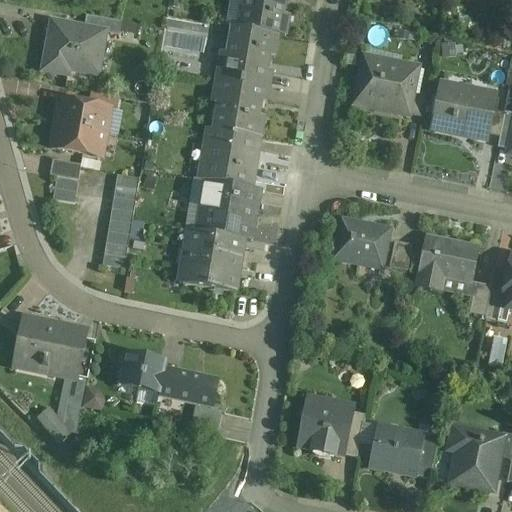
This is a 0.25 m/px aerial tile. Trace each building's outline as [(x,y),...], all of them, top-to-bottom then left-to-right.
[(239,0),(239,4),(251,6),(247,32),(278,37),(285,38),(288,18),(281,17),(283,0),(282,0),(239,0)] [(122,25),(87,19),(85,31),(106,35),(106,36),(120,39),(122,25)] [(85,31),(53,25),(44,74),(69,78),(70,72),(98,78),(106,36),(106,35),(85,31)] [(247,32),(240,31),(235,58),(222,56),(218,80),(269,89),(272,75),(264,73),(267,56),(275,58),(278,37),(247,32)] [(399,72),(367,65),(368,62),(365,61),(356,108),(358,109),(360,102),(391,109),(390,115),(409,119),(410,118),(414,95),(419,72),(400,68),(399,72)] [(269,89),(218,80),(214,104),(227,107),(222,134),(261,140),(264,119),(257,118),(259,103),(266,104),(269,89)] [(496,98),(443,87),(433,132),(487,143),(488,137),(493,113),(496,98)] [(427,97),(414,95),(410,118),(423,120),(427,97)] [(110,113),(60,104),(56,127),(106,137),(110,113)] [(505,116),(493,113),(488,137),(500,140),(505,116)] [(106,137),(56,127),(52,151),(102,160),(106,137)] [(222,134),(210,132),(201,183),(207,184),(253,191),(261,140),(222,134)] [(81,168),(53,163),(50,179),(79,184),(81,168)] [(140,182),(118,178),(103,269),(125,272),(140,182)] [(79,184),(57,181),(54,203),(75,207),(79,184)] [(253,191),(207,184),(202,211),(209,213),(205,236),(244,243),(248,243),(255,205),(258,206),(260,193),(253,191)] [(391,233),(342,223),(335,263),(362,269),(363,264),(384,269),(391,233)] [(205,236),(192,234),(183,287),(235,296),(244,243),(205,236)] [(479,251),(427,240),(416,290),(441,296),(444,281),(472,287),(479,251)] [(413,248),(395,245),(390,270),(408,274),(413,248)] [(511,259),(504,296),(502,306),(503,307),(511,308),(511,259)] [(492,290),(477,287),(470,316),(486,319),(491,293),(492,290)] [(504,296),(491,293),(486,319),(485,323),(499,326),(503,307),(502,306),(504,296)] [(86,332),(27,321),(17,369),(19,369),(21,362),(44,366),(43,370),(47,371),(48,367),(75,373),(73,381),(76,381),(86,332)] [(168,366),(129,357),(125,371),(121,373),(119,382),(122,386),(121,389),(213,409),(219,386),(166,374),(168,366)] [(331,421),(307,416),(310,401),(307,400),(297,449),(345,459),(354,416),(355,411),(334,406),(331,421)] [(34,420),(56,445),(69,434),(46,409),(34,420)] [(221,415),(197,410),(192,434),(216,439),(221,415)] [(366,418),(354,416),(345,459),(357,462),(366,418)] [(424,439),(378,430),(370,472),(416,481),(416,479),(418,470),(423,444),(424,439)] [(502,440),(453,430),(448,454),(458,456),(452,488),(493,496),(498,471),(499,471),(501,461),(505,441),(502,440)] [(511,437),(503,436),(502,440),(505,441),(501,461),(511,463),(511,461),(511,437)] [(437,447),(423,444),(418,470),(432,473),(437,447)] [(432,473),(418,470),(416,479),(430,482),(432,473)]
